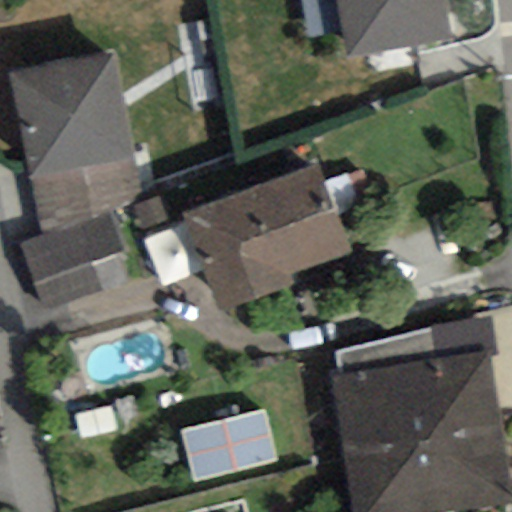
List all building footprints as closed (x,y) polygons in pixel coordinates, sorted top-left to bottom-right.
[(432,0),(334,0),(343,46),(437,29),(432,0)] [(105,51),(7,70),(25,167),(124,149),(105,51)] [(305,167),(179,212),(211,300),(337,254),(305,167)] [(471,359),(335,384),(358,511),(364,511),(495,489),(471,359)] [(266,409),(182,429),(194,480),(278,459),(266,409)]
